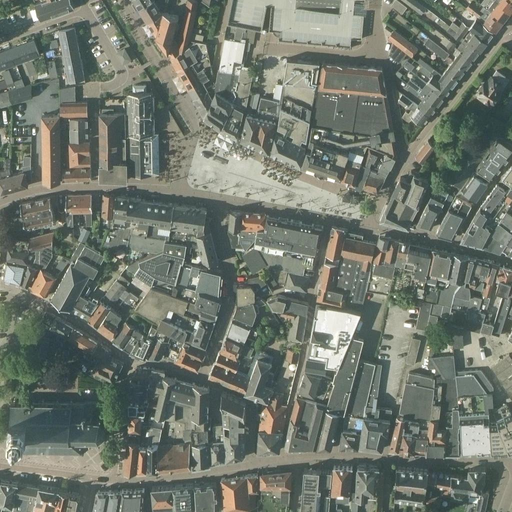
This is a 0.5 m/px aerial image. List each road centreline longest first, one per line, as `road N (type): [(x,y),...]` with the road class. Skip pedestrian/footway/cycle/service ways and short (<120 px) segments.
road 1 (residential): [(176,478),(299,459),(511,462)]
road 2 (residential): [(95,173),(92,90),(124,77),(85,11)]
road 3 (residential): [(406,156),(502,36)]
road 4 (residential): [(0,285),(29,293),(129,361)]
road 5 (residential): [(114,482),(129,361)]
